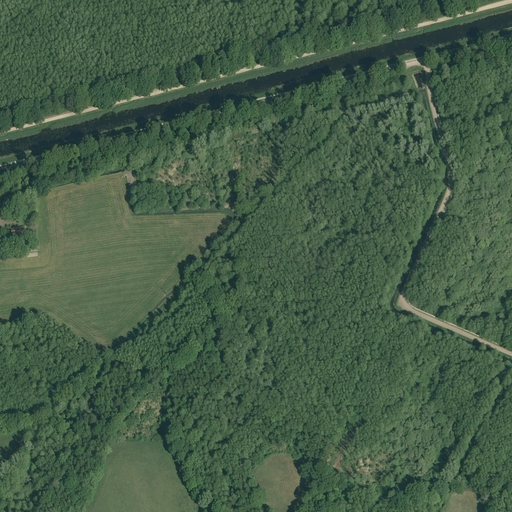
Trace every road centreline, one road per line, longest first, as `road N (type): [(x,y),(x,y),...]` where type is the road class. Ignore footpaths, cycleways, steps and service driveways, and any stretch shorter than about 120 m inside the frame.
road 1 (unclassified): [(0,171),(422,60)]
road 2 (track): [(394,31),(0,133)]
road 3 (track): [(511,355),(399,304),(446,193),(426,60)]
road 4 (track): [(511,0),(394,31)]
